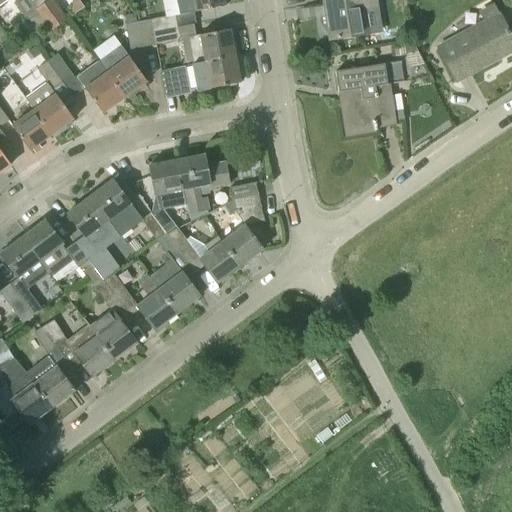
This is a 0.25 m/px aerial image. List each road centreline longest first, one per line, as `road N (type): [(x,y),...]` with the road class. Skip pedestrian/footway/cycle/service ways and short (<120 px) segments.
road 1 (residential): [(0,453),(5,460),(48,452),(313,253)]
road 2 (residential): [(0,214),(92,152),(144,132),(276,109)]
road 3 (unclassified): [(449,511),(320,282),(313,253)]
road 4 (residential): [(313,253),(511,118)]
road 5 (residential): [(313,253),(276,109)]
